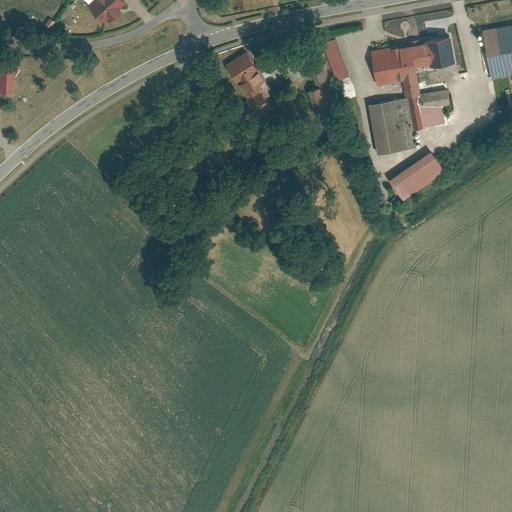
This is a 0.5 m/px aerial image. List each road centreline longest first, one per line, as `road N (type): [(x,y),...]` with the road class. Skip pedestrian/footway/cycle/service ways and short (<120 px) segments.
road 1 (tertiary): [(204,42),(95,97),(0,173)]
road 2 (unclassified): [(183,13),(109,43),(0,42)]
road 3 (tertiary): [(375,0),(290,14),(204,42)]
